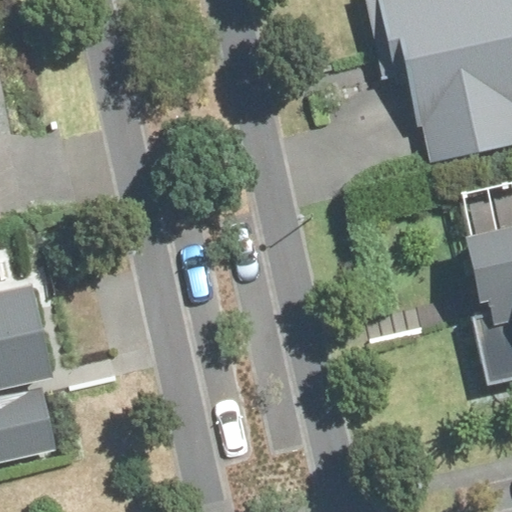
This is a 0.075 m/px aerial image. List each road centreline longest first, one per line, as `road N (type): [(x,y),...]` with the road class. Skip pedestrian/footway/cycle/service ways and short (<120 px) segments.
road 1 (residential): [(214,0),(334,511)]
road 2 (residential): [(208,511),(100,0)]
